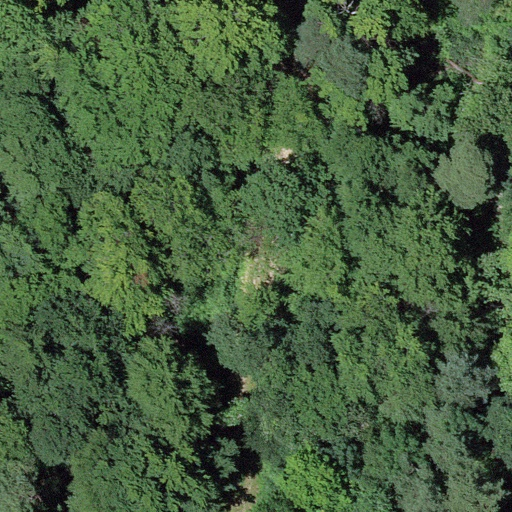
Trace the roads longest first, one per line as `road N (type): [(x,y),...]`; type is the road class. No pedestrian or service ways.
road 1 (track): [(241,511),(284,0)]
road 2 (track): [(441,0),(511,417)]
